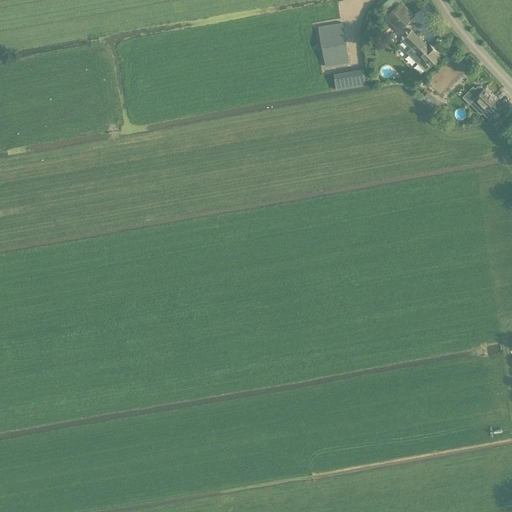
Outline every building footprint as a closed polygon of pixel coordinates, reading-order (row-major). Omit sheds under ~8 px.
[(399,0),(382,16),(396,32),(415,15),(403,2),(400,0),(399,0)] [(325,66),(349,62),(342,22),(318,26),(325,66)] [(411,29),(402,38),(403,39),(405,41),(422,58),(416,63),(425,71),(430,66),(439,57),(434,52),(436,50),(430,43),(428,45),(411,29)] [(364,68),(334,73),(336,89),(366,84),(364,68)] [(376,74),(372,76),(375,82),(380,80),(376,74)] [(477,94),(469,102),(481,114),(483,112),(490,118),(499,109),(492,103),(495,99),(484,88),(483,88),(481,86),(477,86),(475,88),(475,92),(477,94)] [(427,92),(422,97),(439,112),(439,111),(442,114),(446,110),(438,103),(427,92)]
